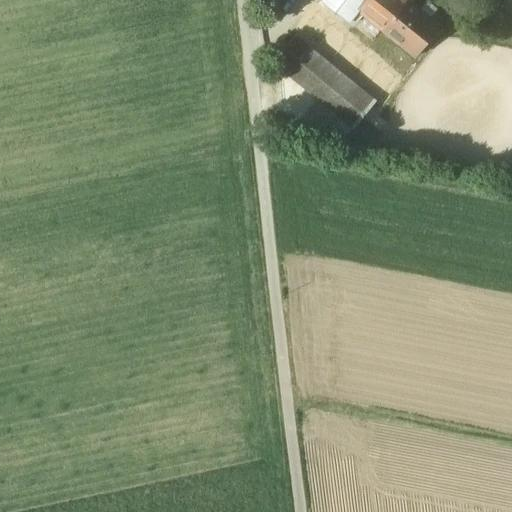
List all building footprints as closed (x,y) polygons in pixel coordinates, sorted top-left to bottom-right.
[(358,9),(347,0),(323,0),(322,2),(348,22),(358,9)] [(347,0),(358,9),(365,0),(347,0)] [(405,5),(398,0),(365,0),(358,9),(384,30),(405,5)] [(438,26),(408,1),(405,5),(384,30),(414,54),(438,26)] [(294,37),(273,63),(353,128),(374,102),(294,37)]
